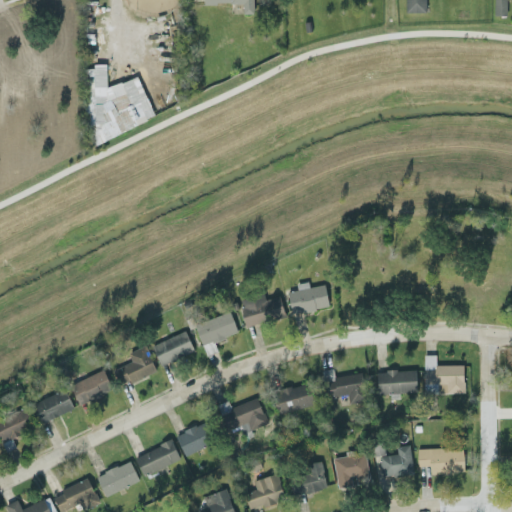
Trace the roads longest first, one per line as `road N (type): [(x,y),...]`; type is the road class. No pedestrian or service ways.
road 1 (residential): [(511,340),(421,333),(280,355),(0,482)]
road 2 (residential): [(489,336),(486,511)]
